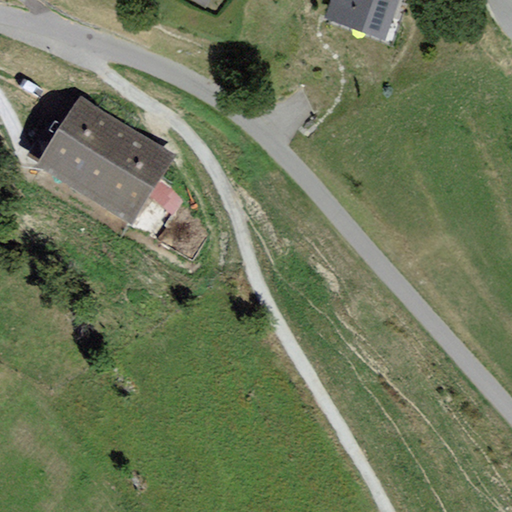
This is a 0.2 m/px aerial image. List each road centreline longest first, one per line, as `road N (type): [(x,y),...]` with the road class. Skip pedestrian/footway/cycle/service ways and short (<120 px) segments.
road 1 (unclassified): [(60,34),(173,71),(240,115),(511,411)]
road 2 (track): [(95,43),(100,65),(195,139),(229,200),(251,269),(385,511)]
